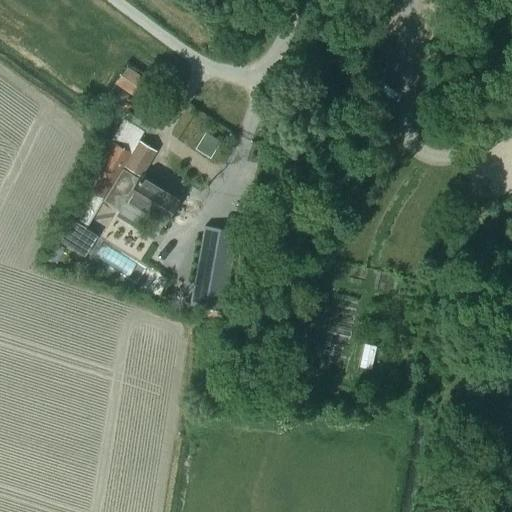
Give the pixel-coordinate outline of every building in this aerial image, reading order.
[(212,21),(206,30),(215,36),(221,27),(212,21)] [(114,84),(129,94),(131,95),(142,78),(126,66),(114,84)] [(114,84),(104,98),(118,109),(128,94),(114,84)] [(80,182),(79,185),(103,200),(120,210),(126,200),(163,222),(178,197),(141,174),(155,151),(138,140),(143,131),(147,132),(150,126),(133,116),(130,123),(124,119),(109,143),(106,140),(80,182)] [(68,217),(55,239),(84,257),(97,236),(85,228),(86,227),(103,200),(79,185),(62,213),(68,217)] [(52,242),(45,257),(56,263),(63,248),(52,242)] [(150,273),(140,289),(155,298),(165,282),(150,273)]
